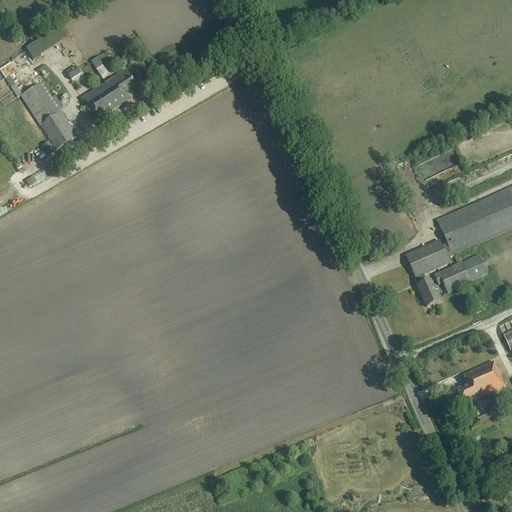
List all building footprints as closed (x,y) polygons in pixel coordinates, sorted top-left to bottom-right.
[(60,27),(34,44),(41,54),(67,37),(60,27)] [(98,57),(91,61),(96,70),(103,65),(98,57)] [(71,81),(81,75),(78,70),(68,76),(71,81)] [(135,86),(125,71),(81,100),(96,122),(130,100),(124,93),(135,86)] [(42,83),(21,97),(57,152),(77,138),(42,83)] [(49,142),(43,146),(49,156),(55,152),(49,142)] [(56,160),(47,166),(52,173),(61,167),(56,160)] [(453,256),(511,229),(511,187),(436,221),(447,244),(441,247),(439,242),(405,257),(416,279),(418,279),(421,285),(417,287),(426,308),(440,302),(431,282),(427,284),(423,276),(449,264),(447,260),(454,257),(453,256)] [(487,276),(478,256),(458,265),(451,268),(434,276),(438,286),(443,284),(447,295),(461,289),(471,284),(470,283),(487,276)] [(467,386),(457,390),(463,405),(474,400),(474,402),(504,388),(493,363),(462,377),(467,386)] [(493,404),(488,406),(491,413),(493,417),(498,415),(493,404)]
